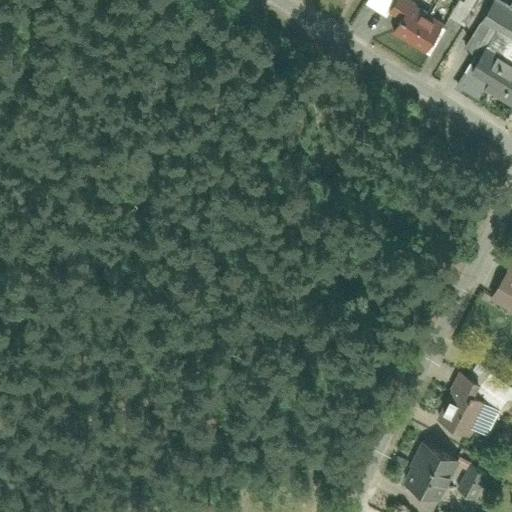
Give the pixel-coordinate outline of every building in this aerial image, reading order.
[(371,0),(389,10),(394,0),(371,0)] [(394,0),(389,10),(400,16),(409,0),(394,0)] [(393,29),(426,48),(444,17),(414,0),(409,0),(400,16),(393,29)] [(463,0),(457,15),(473,22),(481,0),(463,0)] [(511,0),(493,0),(484,17),(511,33),(511,0)] [(464,75),(511,102),(511,56),(484,41),(464,75)] [(510,309),(511,305),(511,272),(505,269),(488,296),(510,309)] [(491,383),(460,368),(436,416),(467,431),(491,383)] [(400,480),(438,499),(459,456),(421,438),(400,480)] [(459,486),(479,496),(492,469),(472,460),(459,486)]
